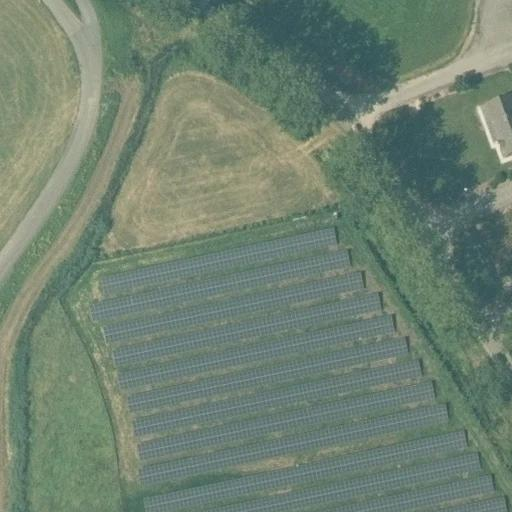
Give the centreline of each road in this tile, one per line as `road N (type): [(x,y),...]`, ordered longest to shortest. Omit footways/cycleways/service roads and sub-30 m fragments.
road 1 (unclassified): [(511,375),(379,162),(327,96),(189,0)]
road 2 (unclassified): [(0,272),(64,171),(84,124),(90,65)]
